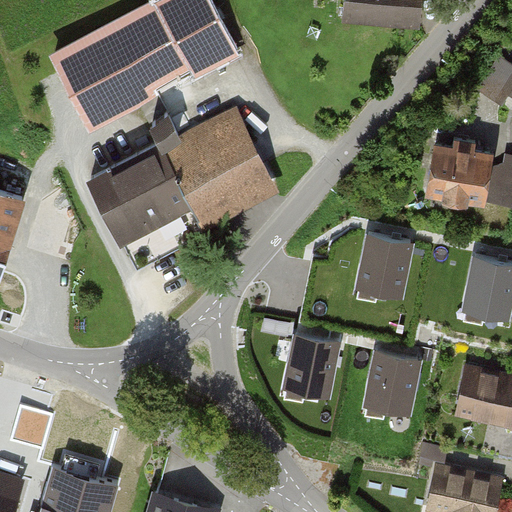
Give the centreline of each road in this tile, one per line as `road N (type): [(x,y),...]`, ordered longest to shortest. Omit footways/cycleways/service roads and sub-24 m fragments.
road 1 (unclassified): [(217,305),(479,0)]
road 2 (unclassified): [(79,369),(264,485),(294,495)]
road 3 (unclassified): [(217,305),(231,381),(294,495)]
road 4 (unclassified): [(79,369),(148,352),(217,305)]
